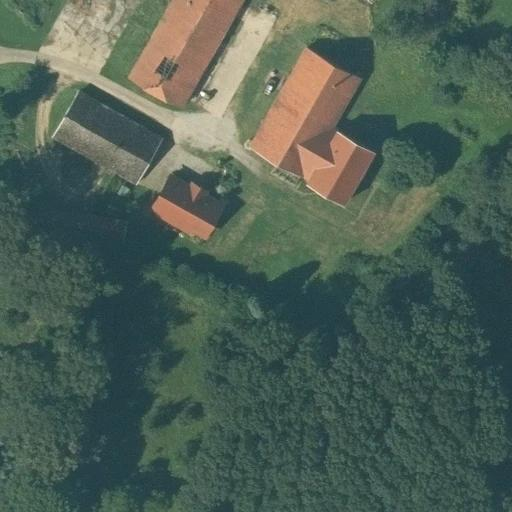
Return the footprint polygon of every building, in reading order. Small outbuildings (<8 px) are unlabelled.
[(173,0),(129,77),(179,106),(239,0),(173,0)] [(302,176),(303,175),(331,126),(359,76),(308,47),(250,146),(302,176)] [(160,139),(77,92),(53,135),(136,182),(160,139)] [(303,175),(309,178),(337,129),(331,126),(303,175)] [(374,150),(337,129),(309,178),(307,182),(344,203),(374,150)] [(221,205),(165,174),(144,213),(200,243),(221,205)] [(124,230),(46,216),(42,236),(121,249),(124,230)]
